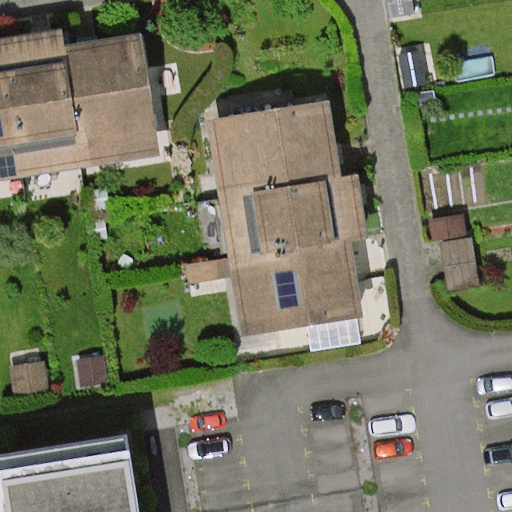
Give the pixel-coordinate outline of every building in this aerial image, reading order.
[(0,176),(158,152),(140,37),(14,57),(0,59),(0,176)] [(325,109),(218,126),(251,329),(354,313),(342,235),(365,232),(357,182),(337,185),(325,109)] [(465,214),(428,218),(431,241),(441,243),(467,239),(465,214)] [(467,239),(441,243),(449,288),(479,287),(473,238),(467,239)] [(136,511),(125,437),(0,456),(0,511),(136,511)]
